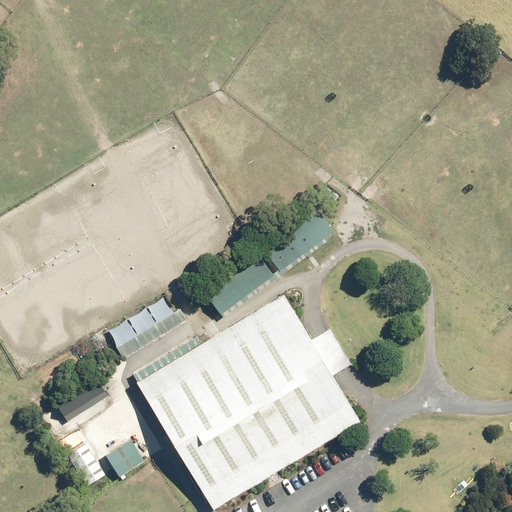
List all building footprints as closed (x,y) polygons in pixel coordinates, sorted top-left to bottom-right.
[(269,252),(282,270),(334,233),(321,215),(269,252)] [(207,296),(220,314),(272,277),(260,259),(207,296)] [(285,289),(136,372),(210,504),(359,421),(285,289)] [(179,310),(115,348),(123,361),(187,322),(179,310)] [(57,406),(66,420),(106,396),(97,381),(57,406)] [(130,441),(106,457),(118,476),(142,460),(130,441)] [(67,455),(87,485),(104,473),(84,444),(67,455)]
